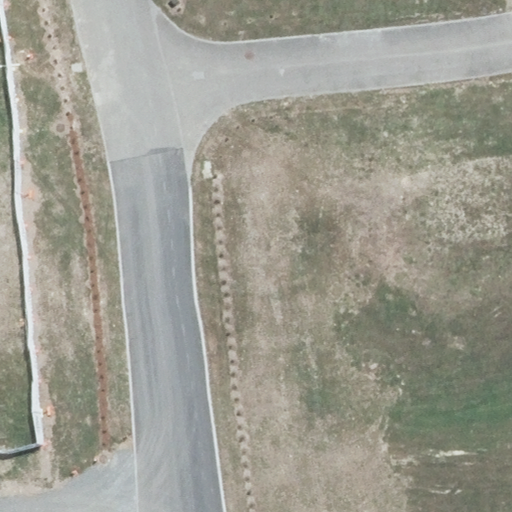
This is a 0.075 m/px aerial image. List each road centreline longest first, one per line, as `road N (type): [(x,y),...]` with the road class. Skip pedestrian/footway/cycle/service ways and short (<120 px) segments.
road 1 (residential): [(120,100),(179,511)]
road 2 (residential): [(120,100),(511,28)]
road 3 (residential): [(120,100),(0,120)]
